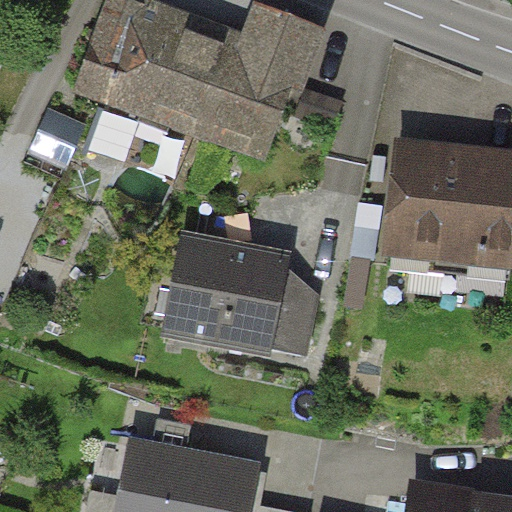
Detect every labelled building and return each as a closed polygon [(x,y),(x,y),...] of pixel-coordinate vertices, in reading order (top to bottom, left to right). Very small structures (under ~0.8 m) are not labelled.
[(205,138),(239,50),(116,3),(82,91),(205,138)] [(319,37),(253,12),(239,50),(205,138),(271,163),(319,37)] [(395,143),(383,249),(478,260),(489,154),(395,143)] [(511,155),(489,154),(478,260),(511,263),(511,155)] [(167,233),(149,329),(308,357),(319,297),(269,288),(275,252),(167,233)] [(186,459),(191,430),(161,424),(155,452),(135,449),(123,511),(275,511),(246,506),(252,471),(186,459)] [(511,511),(511,505),(418,490),(414,511),(511,511)]
